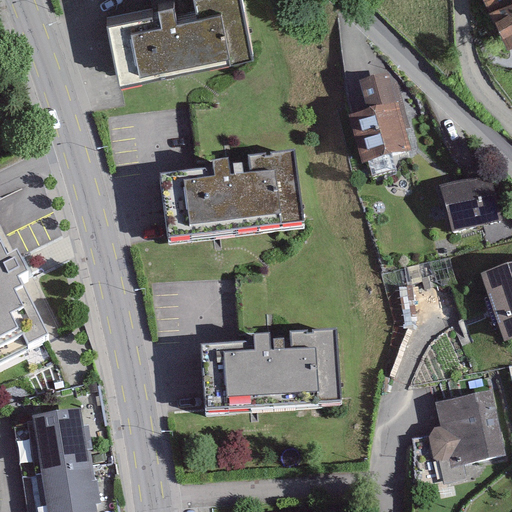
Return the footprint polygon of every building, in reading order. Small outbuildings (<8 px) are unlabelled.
[(103,15),(113,77),(243,56),(234,0),(181,0),(183,13),(157,17),(154,0),(148,0),(136,2),(137,10),(103,15)] [(511,0),(481,0),(499,45),(511,40),(511,0)] [(382,80),(345,89),(351,115),(336,118),(348,173),(401,161),(382,80)] [(188,177),(142,183),(151,247),(288,228),(278,159),(233,166),(236,184),(208,188),(206,167),(189,169),(188,177)] [(489,177),(431,190),(442,236),(500,223),(489,177)] [(23,246),(55,232),(45,210),(13,224),(23,246)] [(0,356),(45,334),(0,244),(0,356)] [(511,267),(476,274),(490,347),(511,343),(511,267)] [(266,272),(242,273),(245,311),(268,309),(266,272)] [(230,353),(181,356),(186,418),(328,409),(324,336),(275,339),(276,360),(249,362),(247,341),(230,343),(230,353)] [(495,395),(437,408),(442,432),(431,441),(435,462),(441,465),(445,484),(476,479),(472,468),(508,461),(495,395)] [(90,468),(81,412),(32,419),(41,475),(90,468)] [(96,511),(90,468),(41,475),(45,511),(96,511)]
